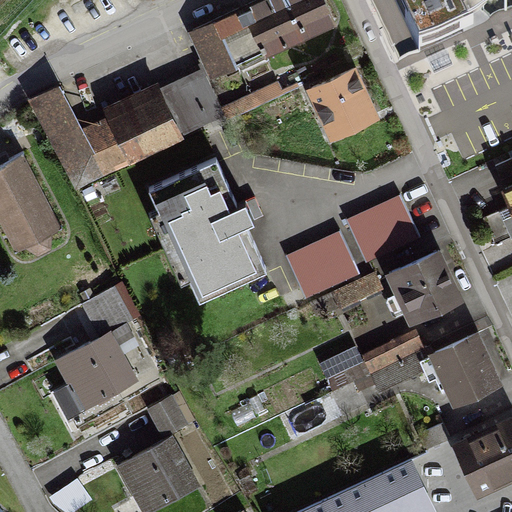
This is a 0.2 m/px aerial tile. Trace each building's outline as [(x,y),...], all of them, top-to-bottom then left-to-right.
[(330,0),(263,0),(190,33),(212,83),(342,24),(330,0)] [(398,0),(420,46),(466,25),(457,5),(462,0),(398,0)] [(383,119),(361,72),(302,98),(324,146),(383,119)] [(63,86),(29,101),(72,196),(186,143),(158,81),(99,108),(103,118),(82,128),(63,86)] [(23,154),(0,165),(0,224),(17,257),(64,233),(23,154)] [(229,160),(171,186),(223,301),(281,274),(229,160)] [(511,204),(511,207),(482,221),(493,245),(511,236),(511,182),(504,186),(511,204)] [(439,253),(389,277),(414,330),(465,306),(439,253)] [(371,272),(331,293),(342,314),(381,294),(371,272)] [(52,358),(78,414),(140,384),(117,337),(133,329),(114,290),(84,304),(98,335),(52,358)] [(364,354),(382,392),(432,367),(428,358),(414,330),(364,354)] [(432,367),(452,411),(505,388),(481,334),(428,358),(432,367)] [(172,389),(150,402),(171,434),(192,422),(172,389)] [(511,420),(457,446),(479,494),(511,478),(511,420)] [(171,434),(116,462),(141,511),(147,511),(197,486),(171,434)] [(429,511),(409,468),(316,511),(429,511)] [(0,502),(14,488),(0,475),(0,502)]
